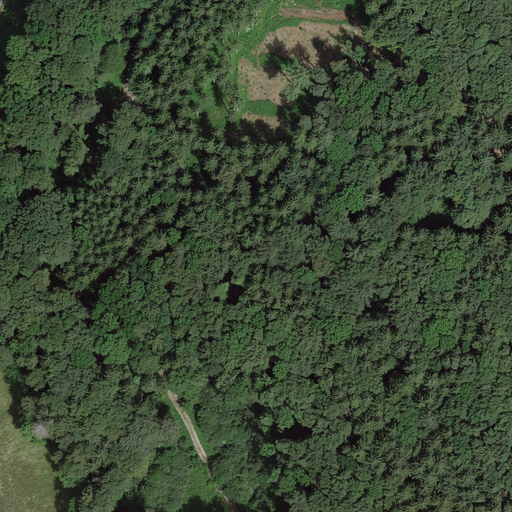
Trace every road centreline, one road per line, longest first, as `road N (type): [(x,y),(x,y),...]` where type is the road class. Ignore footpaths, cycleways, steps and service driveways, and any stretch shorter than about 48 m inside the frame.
road 1 (track): [(156,0),(138,44),(139,106),(295,328),(397,423),(422,511)]
road 2 (track): [(139,106),(121,177),(133,271),(181,409),(233,511)]
road 3 (track): [(139,106),(357,160),(511,148)]
